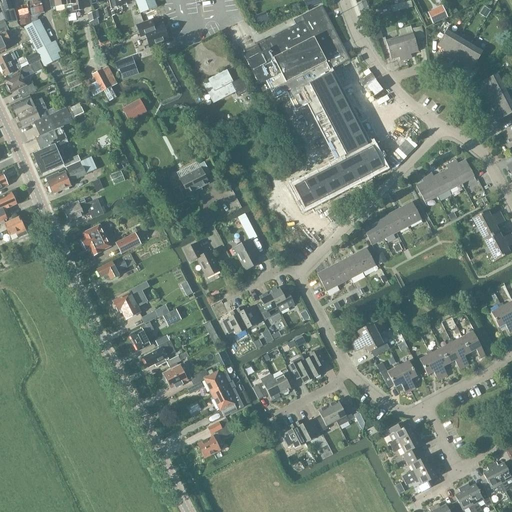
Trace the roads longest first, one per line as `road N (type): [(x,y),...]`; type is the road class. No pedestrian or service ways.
road 1 (tertiary): [(188,511),(88,317),(0,113)]
road 2 (residential): [(300,273),(441,126)]
road 3 (residential): [(473,145),(483,123),(456,74),(433,66),(386,81)]
